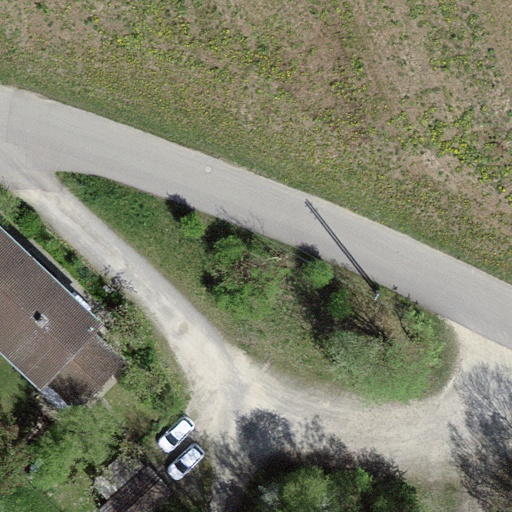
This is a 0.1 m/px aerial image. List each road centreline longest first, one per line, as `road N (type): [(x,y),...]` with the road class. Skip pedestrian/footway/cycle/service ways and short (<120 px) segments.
road 1 (residential): [(0,115),(298,216),(511,316)]
road 2 (track): [(511,398),(474,511)]
